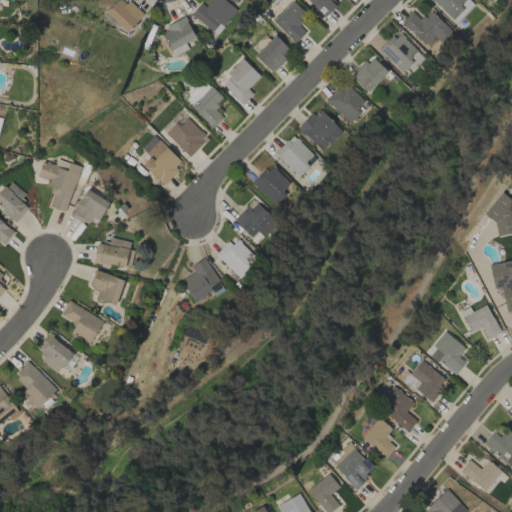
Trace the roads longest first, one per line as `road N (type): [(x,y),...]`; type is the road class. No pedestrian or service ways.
road 1 (residential): [(180,214),(374,0)]
road 2 (residential): [(511,367),(386,511)]
